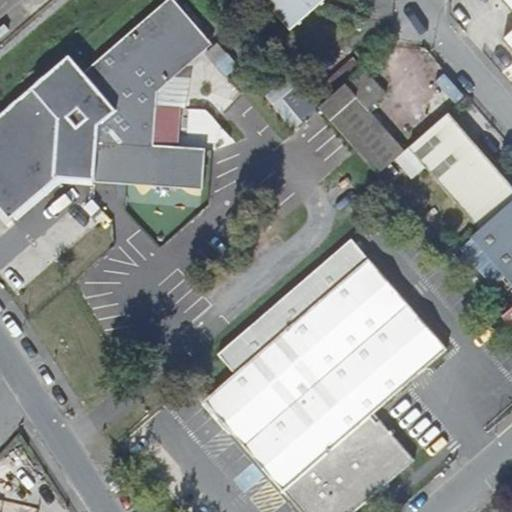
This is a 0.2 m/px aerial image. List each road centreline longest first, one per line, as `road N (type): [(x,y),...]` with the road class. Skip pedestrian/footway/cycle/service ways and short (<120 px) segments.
road 1 (unknown): [(69,456),(295,243),(307,204),(260,138)]
road 2 (unknown): [(480,468),(456,421),(470,355),(376,240)]
road 3 (residential): [(0,348),(105,511)]
road 4 (unclassified): [(511,113),(428,17)]
